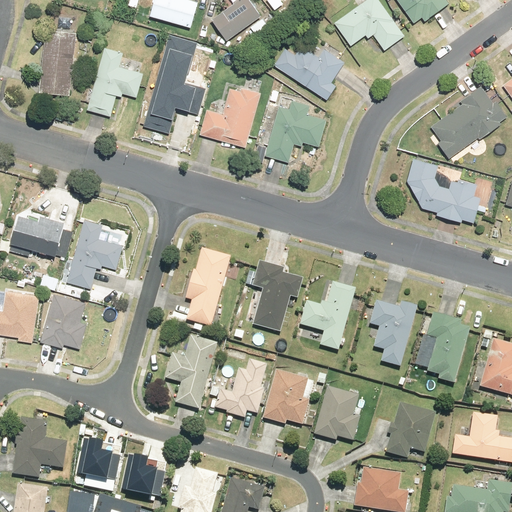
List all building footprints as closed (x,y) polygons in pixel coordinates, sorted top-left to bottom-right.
[(200,2),(191,0),(156,0),(153,16),(193,27),(200,2)] [(264,16),(252,0),(234,0),(237,3),(214,20),(231,42),(264,16)] [(282,0),(269,0),(277,11),(286,4),(282,0)] [(379,0),(368,0),(336,23),(352,45),(368,34),(372,39),(377,34),(389,51),(407,38),(379,0)] [(398,0),(417,24),(423,18),(425,21),(451,2),(450,0),(398,0)] [(265,17),(253,27),(259,36),(272,26),(265,17)] [(78,33),(46,30),(41,94),(72,97),(78,33)] [(198,44),(169,36),(145,127),(172,134),(178,108),(201,114),(208,88),(188,83),(198,44)] [(297,55),(287,48),(275,65),(329,100),(337,86),(333,84),(346,63),(325,49),(320,57),(303,46),(297,55)] [(138,97),(145,73),(121,66),(125,52),(106,47),(89,110),(112,117),(118,96),(123,97),(124,93),(138,97)] [(465,105),(434,125),(445,141),(441,145),(450,159),(511,117),(500,100),(494,104),(483,87),(462,101),(465,105)] [(262,93),(241,88),(240,91),(231,89),(224,114),(208,110),(201,136),(248,148),(262,93)] [(310,115),(313,104),(284,96),(268,156),(291,162),(296,145),(303,147),(305,143),(320,147),(328,120),(310,115)] [(440,165),(414,158),(408,182),(424,209),(438,212),(436,218),(464,224),(465,220),(478,223),(484,196),(477,195),(480,182),(454,176),(451,189),(441,187),(436,179),(440,165)] [(66,227),(68,219),(43,213),(41,219),(20,213),(13,241),(69,256),(76,229),(66,227)] [(120,243),(123,233),(103,228),(104,223),(86,218),(69,280),(92,286),(98,267),(103,268),(104,264),(118,268),(125,244),(120,243)] [(233,255),(203,247),(198,268),(195,268),(187,297),(194,299),(188,319),(214,326),(233,255)] [(254,285),(265,288),(255,323),(283,331),(293,296),(301,298),(306,277),(287,272),(288,266),(261,259),(254,285)] [(302,324),(326,331),(322,344),(342,349),(358,287),(333,281),(328,301),(324,299),(323,303),(308,299),(302,324)] [(21,340),(36,341),(40,294),(6,291),(5,308),(0,307),(0,332),(21,335),(21,340)] [(87,301),(55,292),(42,341),(65,347),(66,343),(82,347),(89,323),(82,321),(87,301)] [(376,346),(386,349),(383,361),(405,366),(421,304),(404,300),(402,306),(378,300),(372,323),(381,325),(376,346)] [(429,371),(442,374),(440,379),(458,383),(472,327),(464,324),(465,318),(435,310),(429,335),(438,337),(429,371)] [(221,341),(192,334),(186,356),(174,353),(167,377),(183,382),(178,402),(202,409),(221,341)] [(511,340),(495,336),(482,386),(511,393),(511,340)] [(248,410),(259,413),(267,387),(263,386),(269,363),(251,358),(248,370),(240,368),(233,391),(223,388),(217,408),(246,417),(248,410)] [(311,377),(278,368),(264,418),(287,424),(289,420),(306,425),(313,400),(305,398),(311,377)] [(354,416),(360,393),(330,385),(317,435),(338,440),(339,435),(355,440),(361,417),(354,416)] [(393,434),(388,452),(410,457),(413,448),(428,452),(439,411),(402,401),(396,422),(393,421),(390,433),(393,434)] [(503,430),(497,429),(499,414),(476,411),(472,437),(457,435),(455,453),(511,461),(511,437),(502,436),(503,430)] [(19,445),(15,473),(41,476),(43,464),(65,467),(69,440),(47,437),(49,420),(23,417),(21,432),(19,431),(17,445),(19,445)] [(83,436),(76,472),(115,480),(119,456),(101,452),(103,440),(83,436)] [(147,459),(128,455),(121,491),(161,499),(167,470),(146,465),(147,459)] [(182,511),(214,511),(220,493),(216,492),(221,473),(198,467),(192,486),(186,484),(180,508),(184,509),(182,511)] [(363,482),(360,482),(356,505),(400,511),(407,511),(410,491),(400,489),(403,472),(366,467),(363,482)] [(249,511),(251,506),(260,509),(267,485),(233,476),(223,511),(249,511)] [(454,497),(449,496),(446,511),(511,511),(511,506),(511,482),(490,480),(489,489),(456,484),(454,497)] [(45,511),(49,486),(20,482),(16,511),(45,511)] [(94,511),(96,494),(71,492),(69,511),(94,511)] [(142,511),(144,506),(103,494),(97,511),(142,511)]
